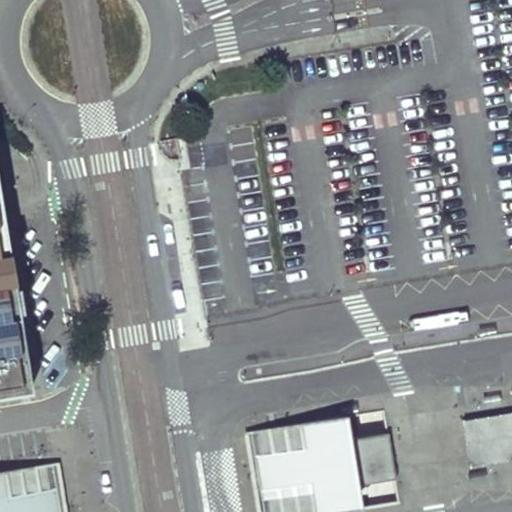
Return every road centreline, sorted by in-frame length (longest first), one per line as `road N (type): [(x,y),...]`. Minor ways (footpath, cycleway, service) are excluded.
road 1 (unclassified): [(194,511),(130,103)]
road 2 (unclassified): [(51,111),(70,170),(123,511)]
